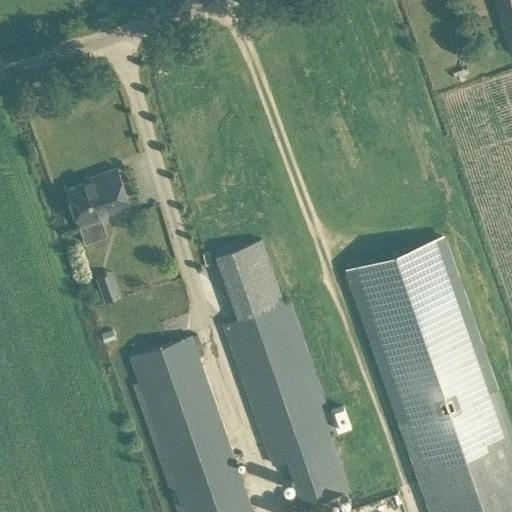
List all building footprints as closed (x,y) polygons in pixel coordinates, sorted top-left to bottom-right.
[(511,0),(495,0),(511,54),(511,53),(511,0)] [(79,225),(81,225),(102,217),(100,213),(130,203),(117,166),(96,174),(97,177),(66,188),(79,225)] [(499,387),(467,298),(444,232),(409,245),(344,268),(398,421),(420,483),(429,511),(511,511),(511,424),(499,386),(499,387)] [(290,299),(284,301),(261,238),(215,253),(238,318),(225,323),(231,341),(274,463),(288,458),(304,503),(349,488),(341,465),(330,435),(337,432),(322,388),(290,299)] [(112,272),(96,277),(104,302),(120,296),(112,272)] [(197,353),(191,336),(191,334),(170,341),(131,354),(138,373),(139,378),(134,380),(179,511),(251,511),(197,354),(197,353)] [(391,511),(391,498),(380,499),(380,511),(391,511)]
